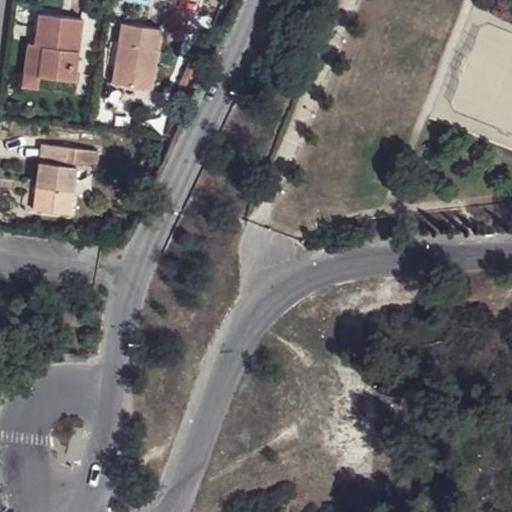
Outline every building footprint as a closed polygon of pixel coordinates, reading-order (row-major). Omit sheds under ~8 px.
[(41,76),(76,81),(84,20),(42,14),(38,46),(45,48),(41,76)] [(164,29),(123,23),(121,42),(117,66),(115,84),(116,84),(153,89),(155,90),(164,29)] [(117,66),(121,42),(115,41),(111,66),(117,66)] [(38,46),(29,45),(25,74),(41,76),(45,48),(38,46)] [(23,87),(73,94),(76,81),(41,76),(25,74),(23,87)] [(153,89),(116,84),(114,94),(152,99),(153,89)] [(35,210),(74,216),(81,167),(71,166),(74,148),(43,144),(35,210)] [(98,172),(101,153),(74,148),(71,166),(81,167),(81,170),(98,172)] [(25,193),(23,209),(35,210),(37,186),(30,185),(29,193),(25,193)]
